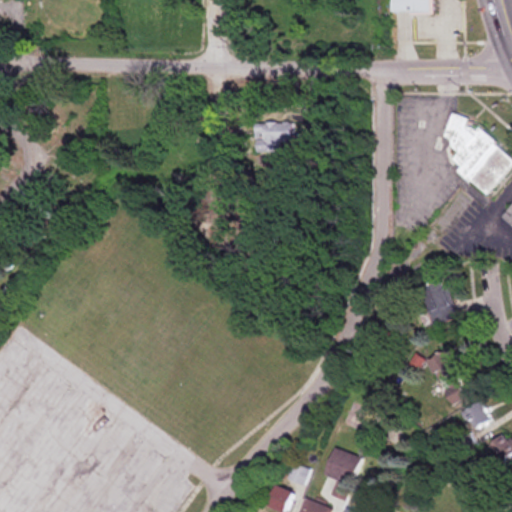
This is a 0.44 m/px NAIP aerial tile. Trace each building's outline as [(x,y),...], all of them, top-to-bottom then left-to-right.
[(393,0),(393,15),(434,14),(434,0),(393,0)] [(113,125),(141,125),(141,101),(113,101),(113,125)] [(33,137),(38,145),(74,118),(68,110),(33,137)] [(460,154),(453,162),(487,193),(511,165),(511,157),(463,113),(441,137),(460,154)] [(282,154),(282,142),(294,142),(294,123),(257,123),(257,154),(282,154)] [(62,152),(91,152),(91,143),(62,143),(62,152)] [(89,174),(53,156),(49,165),(85,182),(89,174)] [(23,198),(46,217),(52,211),(28,192),(23,198)] [(511,206),(503,217),(511,224),(511,206)] [(13,266),(0,254),(0,265),(8,272),(13,266)] [(422,315),(427,330),(459,318),(445,281),(423,289),(431,312),(422,315)] [(430,362),(453,405),(469,397),(446,353),(430,362)] [(475,430),(490,422),(481,403),(465,410),(475,430)] [(489,454),(507,464),(511,454),(511,441),(500,435),(489,454)] [(363,458),(336,448),(326,477),(340,482),(335,496),(348,500),(363,458)] [(311,470),(295,464),(289,481),(305,487),(311,470)] [(270,508),(278,511),(288,511),(296,494),(278,487),(270,508)] [(368,511),(378,511),(378,503),(368,503),(368,511)]
